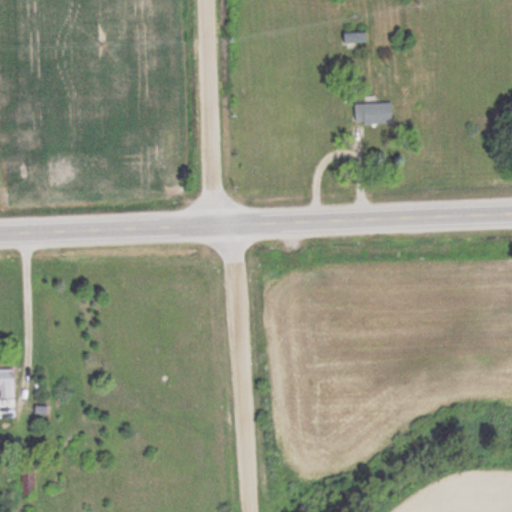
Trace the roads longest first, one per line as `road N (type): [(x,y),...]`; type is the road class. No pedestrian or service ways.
road 1 (primary): [(0,227),(511,206)]
road 2 (residential): [(243,511),(229,268),(216,217)]
road 3 (residential): [(216,217),(201,148),(196,0)]
